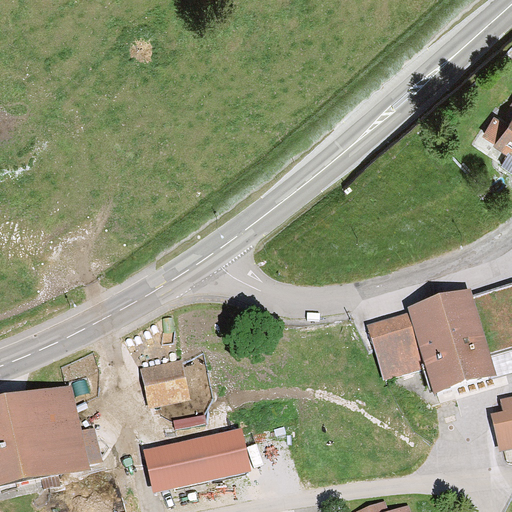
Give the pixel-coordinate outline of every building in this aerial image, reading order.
[(511,104),(491,139),(511,152),(511,104)] [(511,284),(468,296),(493,383),(511,376),(511,284)] [(468,296),(364,326),(380,381),(418,370),(430,408),(495,390),(493,383),(468,296)] [(179,364),(137,371),(145,413),(187,405),(179,364)] [(0,490),(84,473),(67,389),(0,402),(0,490)] [(511,396),(498,399),(501,414),(486,417),(492,452),(511,448),(511,396)] [(245,474),(237,434),(140,453),(147,493),(245,474)]
